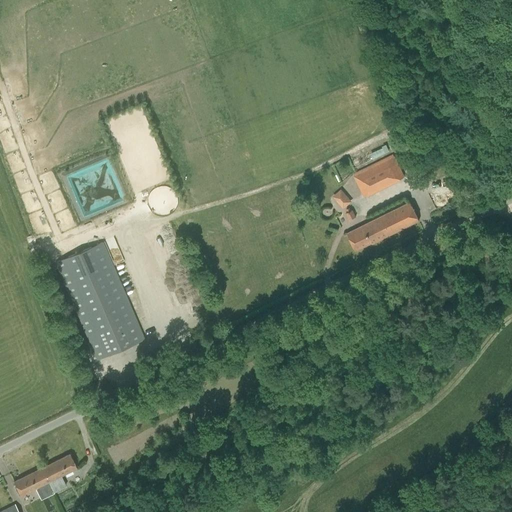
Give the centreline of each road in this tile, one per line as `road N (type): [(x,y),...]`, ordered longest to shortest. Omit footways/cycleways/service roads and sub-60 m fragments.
road 1 (unclassified): [(0,450),(511,200)]
road 2 (track): [(490,211),(407,0)]
